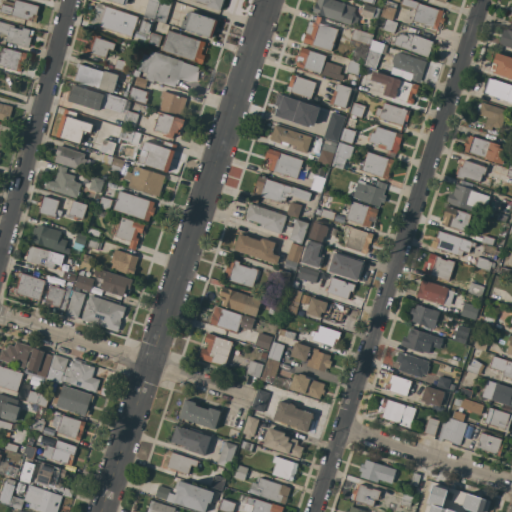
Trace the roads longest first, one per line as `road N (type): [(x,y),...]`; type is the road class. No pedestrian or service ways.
road 1 (residential): [(269,0),(100,511)]
road 2 (residential): [(481,0),(313,511)]
road 3 (residential): [(251,398),(0,316)]
road 4 (residential): [(69,0),(0,253)]
road 5 (residential): [(511,484),(341,426)]
